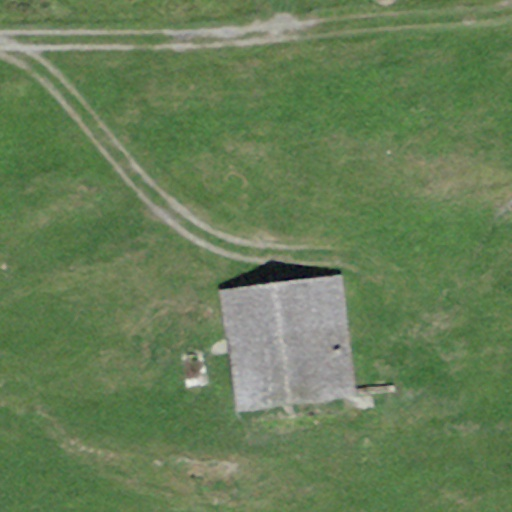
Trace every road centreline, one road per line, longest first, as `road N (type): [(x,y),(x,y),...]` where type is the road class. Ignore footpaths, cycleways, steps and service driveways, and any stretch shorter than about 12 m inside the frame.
road 1 (track): [(380,260),(338,228),(287,212),(227,214),(176,188),(2,9)]
road 2 (track): [(310,0),(0,9)]
